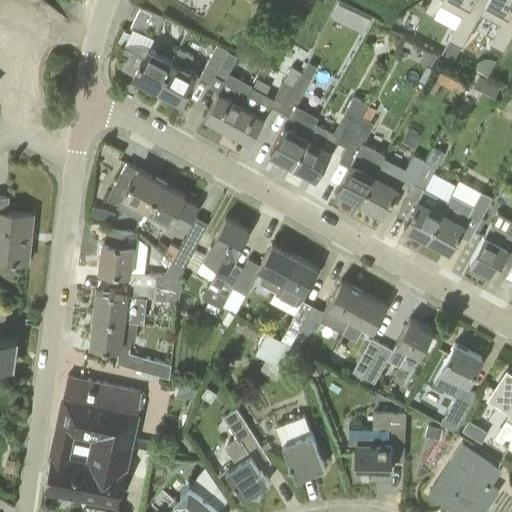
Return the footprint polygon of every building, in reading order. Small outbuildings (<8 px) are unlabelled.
[(442,0),(440,3),(461,14),(449,38),(462,46),(480,12),(486,0),(442,0)] [(511,0),(486,0),(480,12),(500,23),(490,42),(503,50),(511,33),(511,0)] [(331,17),(344,23),(351,9),(338,3),(331,17)] [(138,5),(128,25),(145,33),(150,24),(159,28),(164,17),(143,7),(138,5)] [(211,55),(199,76),(209,82),(228,51),(217,44),(211,55)] [(125,45),(122,50),(129,53),(123,65),(134,71),(133,74),(156,87),(171,59),(148,47),(143,55),(125,45)] [(171,59),(156,87),(157,88),(180,100),(196,72),(186,67),(193,55),(178,47),(171,59)] [(209,82),(208,84),(218,90),(219,89),(224,79),(225,80),(230,71),(238,56),(228,51),(209,82)] [(291,66),(270,104),(279,109),(295,78),(298,79),(302,72),(291,66)] [(218,90),(205,114),(227,127),(241,101),(246,91),(251,83),(230,71),(225,80),(224,79),(219,89),(218,90)] [(295,78),(279,109),(291,115),(312,75),(303,71),(302,72),(298,79),(295,78)] [(451,75),(445,85),(460,93),(466,83),(451,75)] [(241,101),(227,127),(249,139),(273,95),(251,83),(246,91),(241,101)] [(347,118),(336,139),(346,146),(357,126),(359,123),(363,114),(369,103),(354,95),(342,115),(347,118)] [(346,146),(340,156),(351,162),(364,139),(375,120),(363,114),(359,123),(357,126),(346,146)] [(286,122),(270,150),(292,163),(313,124),(300,117),(294,127),(286,122)] [(313,124),(292,163),(316,176),(332,147),(319,140),(327,127),(316,120),(313,124)] [(351,162),(337,187),(360,199),(385,155),(386,152),(364,139),(351,162)] [(424,159),(412,181),(424,188),(437,165),(442,154),(430,148),(424,159)] [(407,167),(402,176),(403,176),(412,181),(424,159),(419,155),(415,153),(407,167)] [(385,155),(360,199),(383,212),(403,176),(402,176),(407,167),(385,155)] [(127,162),(107,198),(118,204),(123,196),(146,209),(162,180),(127,162)] [(162,180),(146,209),(169,222),(172,217),(187,225),(198,204),(183,196),(185,193),(162,180)] [(423,191),(404,224),(426,236),(447,199),(428,189),(426,192),(423,191)] [(474,204),(470,213),(480,219),(493,196),(481,190),(474,204)] [(447,199),(426,236),(450,249),(465,221),(470,213),(474,204),(451,191),(447,199)] [(0,193),(0,257),(28,261),(33,212),(8,209),(9,194),(0,193)] [(93,203),(90,214),(104,219),(108,208),(93,203)] [(220,263),(202,296),(221,307),(233,286),(244,266),(234,260),(238,253),(237,252),(250,228),(226,215),(213,239),(211,238),(203,254),(220,263)] [(492,220),(470,260),(494,273),(502,257),(511,263),(511,261),(511,221),(508,229),(492,220)] [(102,240),(98,268),(131,271),(134,246),(137,247),(139,232),(115,229),(113,242),(102,240)] [(183,239),(172,261),(183,268),(196,245),(183,239)] [(260,263),(258,266),(259,267),(266,271),(260,283),(275,291),(281,279),(295,253),(272,240),(260,263)] [(281,279),(275,291),(298,303),(301,297),(318,266),(295,253),(281,279)] [(244,266),(233,286),(247,293),(257,275),(255,274),(259,267),(258,266),(260,263),(249,257),(244,266)] [(157,273),(155,285),(180,288),(182,275),(183,268),(172,261),(165,274),(157,273)] [(327,304),(320,317),(343,330),(350,317),(364,291),(341,279),(327,304)] [(96,288),(93,314),(125,318),(138,320),(143,320),(146,297),(178,301),(180,288),(155,285),(128,282),(127,292),(96,288)] [(350,317),(343,330),(357,338),(364,325),(373,330),(387,304),(364,291),(350,317)] [(313,304),(301,297),(298,303),(299,304),(297,308),(286,329),(282,337),(291,343),(299,328),(313,304)] [(313,304),(299,328),(308,333),(322,309),(313,304)] [(93,314),(90,341),(119,345),(120,337),(135,338),(138,320),(125,318),(93,314)] [(367,366),(362,375),(375,382),(388,357),(399,364),(408,348),(420,355),(433,329),(410,316),(393,347),(380,341),(367,366)] [(267,330),(256,351),(284,366),(295,345),(291,343),(282,337),(267,330)] [(0,363),(13,365),(17,337),(0,334),(0,363)] [(371,336),(358,360),(367,366),(380,341),(371,336)] [(439,370),(432,382),(456,395),(447,411),(463,420),(477,393),(464,387),(465,385),(466,385),(482,356),(455,341),(440,371),(439,370)] [(145,355),(144,369),(169,376),(171,363),(145,355)] [(317,357),(308,365),(314,374),(323,367),(317,357)] [(511,373),(507,370),(488,399),(509,413),(495,433),(511,444),(511,373)] [(68,374),(57,428),(74,432),(91,436),(132,445),(134,436),(139,410),(138,410),(142,390),(80,376),(68,374)] [(237,406),(223,415),(237,436),(225,443),(236,461),(226,468),(244,496),(269,479),(257,461),(268,454),(261,445),(238,409),(237,406)] [(348,425),(347,437),(357,438),(355,470),(390,471),(391,456),(403,457),(406,410),(372,409),(371,426),(348,425)] [(305,413),(276,425),(282,440),(296,474),(325,463),(311,428),(305,413)] [(465,426),(482,438),(488,429),(471,417),(465,426)] [(427,423),(425,434),(439,438),(442,427),(427,423)] [(57,428),(44,486),(117,502),(125,466),(128,465),(132,445),(91,436),(86,456),(70,453),(74,432),(57,428)] [(134,436),(132,445),(151,449),(152,441),(134,436)] [(444,482),(435,495),(459,511),(482,511),(498,489),(488,482),(490,478),(492,479),(500,468),(461,442),(437,478),(444,482)] [(178,502),(168,511),(219,511),(221,510),(207,497),(218,484),(205,464),(190,481),(189,481),(174,498),(178,502)]
